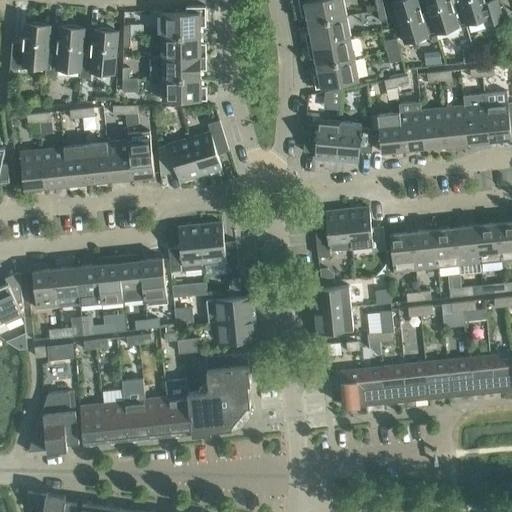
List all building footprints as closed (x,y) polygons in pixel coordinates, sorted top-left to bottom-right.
[(307,15),(309,23),(346,15),(343,0),(298,0),(301,16),(307,15)] [(374,0),(377,9),(384,8),(381,0),(374,0)] [(427,34),(435,32),(430,15),(422,18),(416,0),(397,0),(392,1),(405,42),(428,35),(427,34)] [(458,25),(466,22),(460,6),(453,8),(450,0),(425,0),(430,15),(435,32),(458,26),(458,25)] [(458,0),(460,6),(466,22),(466,23),(482,18),(485,25),(503,20),(497,0),(492,0),(485,2),(483,0),(458,0)] [(162,12),(162,34),(200,34),(200,26),(206,26),(206,5),(186,6),(186,12),(162,12)] [(384,8),(377,9),(380,20),(386,19),(384,8)] [(304,32),(307,45),(350,37),(346,15),(309,23),(310,31),(304,32)] [(24,65),(46,67),(48,49),(50,25),(26,23),(24,46),(14,46),(13,68),(23,69),(24,65)] [(58,68),(80,70),(82,51),(84,28),(60,26),(58,49),(48,49),(46,67),(45,74),(57,75),(58,68)] [(92,52),(82,51),(80,70),(79,77),(91,78),(91,71),(114,73),(118,31),(94,29),(92,52)] [(162,34),(162,56),(207,55),(206,42),(200,42),(200,34),(162,34)] [(355,58),(350,37),(307,45),(309,58),(315,57),(317,65),(355,58)] [(387,52),(393,50),(391,39),(384,41),(387,52)] [(393,50),(387,52),(389,63),(396,61),(393,50)] [(151,78),(163,78),(201,77),(201,69),(207,69),(207,55),(162,56),(150,56),(151,78)] [(359,80),(355,58),(317,65),(318,73),(313,74),(315,88),(359,80)] [(482,67),(483,76),(495,75),(494,66),(482,67)] [(483,76),(482,67),(470,68),(471,77),(483,76)] [(439,71),(440,80),(452,79),(451,70),(439,71)] [(440,80),(439,71),(427,73),(428,81),(440,80)] [(396,77),(398,86),(410,83),(408,75),(396,77)] [(201,77),(163,78),(163,100),(207,99),(207,85),(201,85),(201,77)] [(396,77),(392,78),(384,79),(386,88),(398,86),(396,77)] [(129,78),(123,78),(123,91),(138,91),(138,78),(129,78)] [(345,88),(328,87),(327,105),(344,106),(345,88)] [(511,137),(508,100),(507,91),(484,93),(489,140),(511,137)] [(468,142),(489,140),(484,93),(475,94),(476,103),(464,105),(468,142)] [(425,146),(421,109),(420,102),(399,104),(400,111),(404,149),(425,146)] [(468,142),(464,105),(442,107),(446,144),(468,142)] [(126,115),(125,106),(113,106),(113,115),(125,115),(126,115)] [(126,115),(125,115),(126,124),(137,123),(137,106),(125,106),(126,115)] [(82,108),(83,117),(95,116),(94,107),(82,108)] [(442,107),(421,109),(425,146),(446,144),(442,107)] [(83,117),(82,108),(70,109),(71,118),(83,117)] [(39,113),(40,121),(52,120),(51,111),(39,113)] [(381,151),(404,149),(400,111),(377,114),(381,151)] [(27,114),(28,123),(40,121),(39,113),(27,114)] [(315,158),(337,160),(340,121),(318,119),(318,124),(306,123),(304,151),(315,152),(315,158)] [(217,154),(229,150),(220,120),(208,123),(210,131),(189,137),(201,174),(222,168),(217,154)] [(340,121),(337,160),(358,162),(359,152),(371,153),(373,131),(373,129),(361,128),(362,123),(340,121)] [(151,137),(128,139),(132,177),(154,175),(151,137)] [(201,174),(189,137),(158,147),(161,175),(176,170),(180,181),(201,174)] [(0,183),(10,181),(8,163),(2,162),(6,145),(3,146),(2,139),(0,139),(0,183)] [(111,179),(132,177),(128,139),(107,142),(111,179)] [(89,181),(111,179),(107,142),(86,144),(89,181)] [(68,184),(89,181),(86,144),(64,146),(68,184)] [(46,186),(68,184),(64,146),(42,148),(46,186)] [(24,188),(46,186),(42,148),(20,151),(24,188)] [(369,206),(347,208),(351,247),(373,245),(373,251),(386,249),(383,226),(371,227),(369,206)] [(330,249),(351,247),(347,208),(325,211),(328,231),(316,233),(318,256),(330,255),(330,249)] [(222,221),(200,224),(205,268),(205,271),(226,269),(226,266),(239,265),(236,240),(224,241),(222,221)] [(511,221),(498,222),(502,260),(511,258),(511,221)] [(480,262),(502,260),(498,222),(476,225),(480,262)] [(183,270),(205,268),(200,224),(178,226),(180,247),(169,248),(170,271),(183,270)] [(459,264),(480,262),(476,225),(455,227),(459,264)] [(437,266),(459,264),(455,227),(434,229),(437,266)] [(412,231),(416,269),(437,266),(434,229),(412,231)] [(394,271),(416,269),(412,231),(390,234),(394,271)] [(168,302),(167,294),(163,257),(141,259),(145,297),(146,304),(168,302)] [(123,299),(145,297),(141,259),(119,261),(123,299)] [(102,301),(123,299),(119,261),(98,264),(102,301)] [(98,264),(76,266),(80,303),(102,301),(98,264)] [(55,268),(59,306),(80,303),(76,266),(55,268)] [(37,308),(59,306),(55,268),(33,270),(33,277),(35,295),(37,308)] [(0,318),(4,317),(6,323),(24,315),(20,278),(18,273),(7,278),(9,282),(0,285),(0,318)] [(231,289),(240,288),(239,278),(233,279),(230,283),(231,289)] [(206,291),(205,281),(192,283),(193,292),(206,291)] [(505,291),(504,282),(492,283),(493,292),(505,291)] [(310,289),(313,311),(351,307),(349,285),(310,289)] [(390,301),(388,285),(374,286),(376,302),(390,301)] [(461,287),(462,295),(474,294),(473,285),(461,287)] [(462,295),(461,287),(449,288),(450,297),(462,295)] [(418,291),(419,300),(431,298),(430,290),(418,291)] [(419,300),(418,291),(406,292),(407,301),(419,300)] [(173,297),(174,307),(196,305),(195,294),(173,297)] [(214,299),(216,321),(255,316),(253,295),(214,299)] [(507,306),(506,297),(494,298),(495,307),(507,306)] [(463,301),(464,310),(476,309),(475,300),(463,301)] [(464,317),(463,310),(464,310),(463,301),(451,303),(452,311),(454,318),(464,317)] [(420,306),(421,315),(433,313),(432,305),(420,306)] [(421,315),(420,306),(408,307),(409,316),(421,315)] [(315,332),(349,329),(353,328),(351,307),(313,311),(315,332)] [(380,312),(382,332),(391,331),(394,331),(392,311),(380,312)] [(257,338),(255,316),(216,321),(219,342),(257,338)] [(147,319),(148,328),(160,326),(159,318),(147,319)] [(148,328),(147,319),(135,320),(136,329),(148,328)] [(104,323),(105,332),(117,331),(116,322),(104,323)] [(105,332),(104,323),(92,325),(93,333),(105,332)] [(61,328),(62,336),(74,335),(73,326),(61,328)] [(49,329),(50,338),(62,336),(61,328),(49,329)] [(176,331),(164,332),(165,341),(177,340),(176,331)] [(379,332),(380,341),(392,340),(391,331),(382,332),(379,332)] [(380,341),(379,332),(367,333),(368,342),(380,341)] [(139,335),(140,344),(152,343),(151,334),(139,335)] [(140,344),(139,335),(127,336),(128,345),(140,344)] [(199,337),(178,339),(180,352),(200,350),(199,337)] [(96,339),(97,348),(109,347),(108,338),(96,339)] [(97,348),(96,339),(84,341),(85,349),(97,348)] [(358,340),(346,342),(347,350),(359,349),(358,340)] [(57,344),(58,358),(73,356),(71,343),(57,344)] [(38,357),(43,356),(48,356),(47,346),(37,347),(38,357)] [(249,384),(251,383),(249,364),(247,352),(205,356),(209,387),(206,390),(188,392),(193,431),(192,431),(192,434),(211,432),(211,430),(232,427),(232,424),(247,405),(251,405),(249,384)] [(490,355),(494,390),(511,387),(511,354),(511,352),(490,355)] [(469,357),(472,392),(494,390),(490,355),(469,357)] [(469,357),(447,359),(451,394),(472,392),(469,357)] [(426,361),(429,396),(451,394),(447,359),(426,361)] [(426,361),(404,363),(408,399),(429,396),(426,361)] [(404,363),(383,366),(386,401),(408,399),(404,363)] [(383,366),(361,368),(365,403),(386,401),(383,366)] [(343,405),(365,403),(361,368),(339,370),(343,405)] [(165,380),(167,396),(171,434),(192,431),(193,431),(188,392),(186,377),(165,380)] [(122,380),(124,401),(128,438),(149,436),(145,399),(143,378),(122,380)] [(48,450),(68,448),(67,443),(79,442),(76,410),(71,410),(69,391),(48,393),(37,427),(28,451),(47,449),(48,450)] [(167,396),(145,399),(149,436),(171,434),(167,396)] [(124,401),(102,403),(106,440),(128,438),(124,401)] [(106,440),(102,403),(80,406),(84,443),(106,440)] [(66,496),(46,493),(27,490),(33,511),(75,511),(77,502),(65,501),(66,496)] [(103,511),(105,505),(83,501),(80,511),(103,511)]
